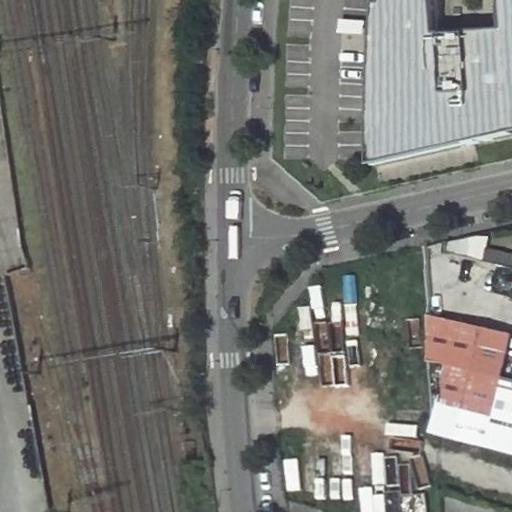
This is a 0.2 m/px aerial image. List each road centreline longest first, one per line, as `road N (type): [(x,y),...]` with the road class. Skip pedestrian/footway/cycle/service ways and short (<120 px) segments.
road 1 (unclassified): [(234,238),(288,236),(511,185)]
road 2 (unclassified): [(249,511),(234,238)]
road 3 (unclassified): [(234,238),(240,0)]
